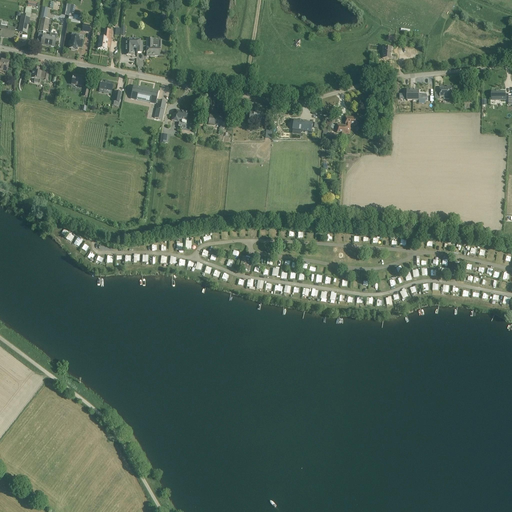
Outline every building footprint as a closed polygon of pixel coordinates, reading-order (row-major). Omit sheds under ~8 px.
[(42,18),(39,32),(46,33),(46,31),(47,31),(49,20),(47,19),(45,19),(46,13),(41,13),(40,17),(42,18)] [(30,17),(22,15),(19,32),(27,34),(30,17)] [(13,39),(14,34),(15,29),(0,25),(0,36),(1,37),(1,35),(4,36),(4,37),(13,39)] [(98,49),(106,51),(107,46),(110,46),(112,31),(109,31),(108,35),(104,34),(104,38),(99,38),(98,49)] [(55,47),(56,42),(57,36),(51,35),(50,36),(43,35),(41,44),(55,47)] [(80,48),(82,48),(84,36),(79,35),(79,38),(72,37),(71,41),(70,41),(69,42),(68,45),(69,46),(70,46),(70,49),(71,49),(71,50),(75,51),(75,50),(77,50),(78,47),(80,47),(80,48)] [(142,43),(141,43),(141,39),(125,39),(125,56),(133,56),(133,49),(137,49),(137,52),(142,52),(142,51),(142,47),(142,43)] [(162,40),(153,40),(153,39),(147,39),(147,47),(142,47),(142,51),(147,51),(147,56),(155,56),(159,56),(160,48),(162,48),(162,40)] [(383,59),(391,60),(392,49),(384,48),(383,59)] [(0,71),(7,73),(8,67),(9,62),(0,59),(0,71)] [(47,81),(49,73),(39,71),(40,68),(34,67),(34,71),(32,71),(31,78),(35,79),(34,83),(40,84),(41,80),(47,81)] [(84,87),(85,77),(73,75),(71,85),(84,87)] [(106,82),(106,81),(101,80),(100,89),(99,92),(103,93),(104,90),(111,91),(113,83),(106,82)] [(134,86),(131,99),(136,100),(139,87),(134,86)] [(139,87),(136,100),(156,104),(158,104),(154,118),(162,120),(166,102),(158,100),(158,101),(157,101),(159,91),(139,87)] [(447,88),(440,88),(440,98),(445,98),(444,99),(451,99),(452,87),(447,87),(447,88)] [(407,101),(413,101),(413,91),(407,91),(407,95),(404,95),(404,94),(400,94),(400,100),(407,100),(407,101)] [(419,91),(413,91),(413,101),(419,101),(419,100),(426,100),(426,94),(422,94),(422,95),(419,95),(419,91)] [(505,100),(505,92),(492,92),(492,100),(505,100)] [(187,122),(188,113),(177,111),(176,115),(173,114),(171,121),(179,122),(179,120),(182,121),(182,122),(182,123),(186,123),(187,122)] [(264,115),(253,114),(250,113),(249,121),(255,122),(255,124),(262,126),(264,115)] [(225,129),(226,121),(222,120),(222,118),(210,116),(209,124),(220,126),(220,129),(225,129)] [(356,126),(357,118),(346,117),(346,126),(345,138),(345,135),(350,135),(350,126),(356,126)] [(329,120),(324,131),(323,134),(327,135),(333,119),(331,118),(330,120),(329,120)] [(308,122),(289,119),(288,129),(306,132),(308,122)] [(345,138),(346,126),(341,126),(341,125),(337,125),(337,133),(342,133),(341,134),(342,134),(342,138),(345,138)] [(161,135),(160,143),(168,144),(169,136),(161,135)] [(73,245),(77,248),(82,241),(78,238),(73,245)] [(87,253),(89,246),(84,244),(81,251),(87,253)] [(91,250),(86,258),(91,262),(96,254),(91,250)] [(100,262),(102,262),(104,256),(98,254),(95,265),(99,266),(100,262)] [(240,268),(250,271),(253,259),(243,257),(240,268)] [(187,270),(194,271),(196,262),(190,260),(187,270)] [(463,265),(452,263),(450,275),(461,277),(463,265)] [(411,274),(398,278),(399,283),(413,279),(411,274)] [(406,289),(400,291),(403,299),(409,297),(406,289)] [(399,294),(393,295),(395,303),(402,302),(399,294)] [(502,307),(507,308),(510,299),(505,297),(502,307)]
